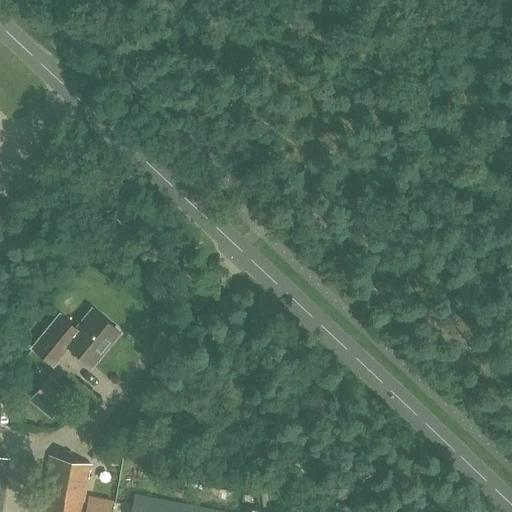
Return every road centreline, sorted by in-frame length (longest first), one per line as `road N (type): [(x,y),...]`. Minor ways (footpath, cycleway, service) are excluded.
road 1 (secondary): [(511,506),(0,25)]
road 2 (track): [(250,0),(376,63)]
